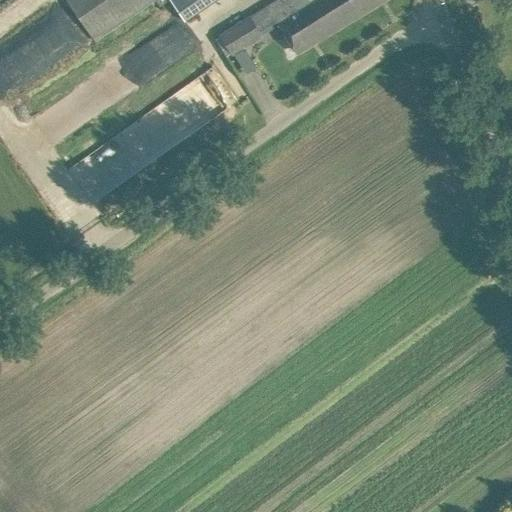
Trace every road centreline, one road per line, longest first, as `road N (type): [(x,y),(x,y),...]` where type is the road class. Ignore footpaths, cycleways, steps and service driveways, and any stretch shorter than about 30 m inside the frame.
road 1 (unclassified): [(0,327),(451,3)]
road 2 (unclassified): [(511,217),(451,3)]
